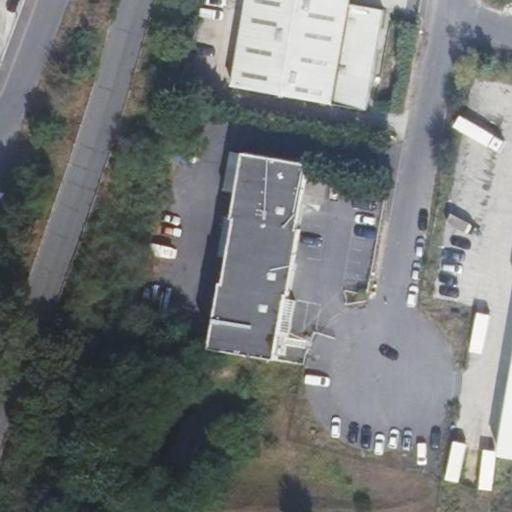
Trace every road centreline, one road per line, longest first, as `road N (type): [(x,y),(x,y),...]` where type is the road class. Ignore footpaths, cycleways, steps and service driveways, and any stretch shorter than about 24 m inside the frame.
road 1 (tertiary): [(0,394),(136,0)]
road 2 (unclassified): [(373,386),(436,25)]
road 3 (unclassified): [(0,122),(53,0)]
